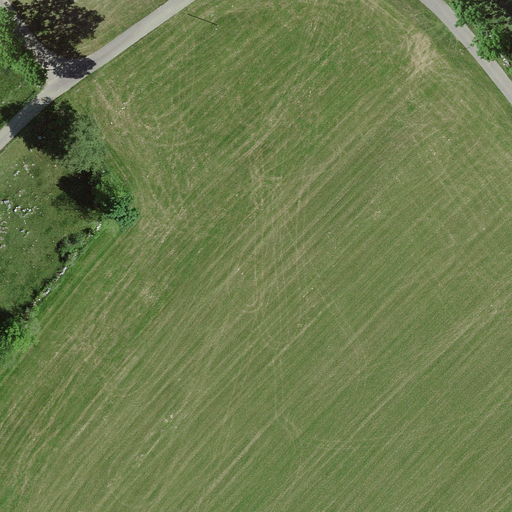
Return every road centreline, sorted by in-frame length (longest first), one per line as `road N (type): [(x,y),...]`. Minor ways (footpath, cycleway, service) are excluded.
road 1 (unclassified): [(0,140),(61,83),(181,0)]
road 2 (unclassified): [(430,0),(511,96)]
